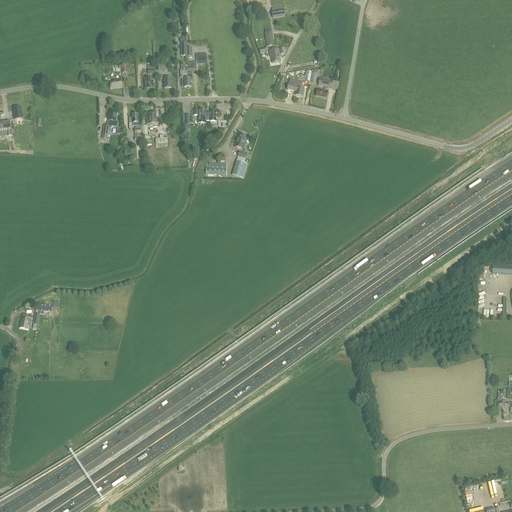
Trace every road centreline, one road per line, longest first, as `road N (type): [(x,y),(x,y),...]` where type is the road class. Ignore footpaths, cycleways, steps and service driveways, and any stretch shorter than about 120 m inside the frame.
road 1 (motorway): [(511,168),(11,511)]
road 2 (unclassified): [(0,92),(60,86),(124,99),(267,102),(455,148),(511,120)]
road 3 (motorway): [(107,474),(511,192)]
road 4 (unclassified): [(314,511),(373,507),(383,495),(387,451),(403,438),(511,424)]
